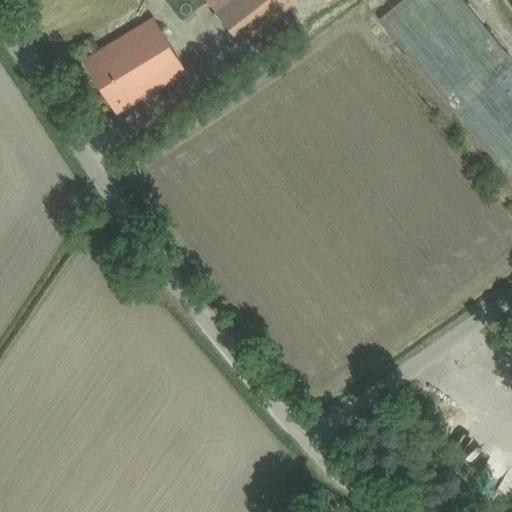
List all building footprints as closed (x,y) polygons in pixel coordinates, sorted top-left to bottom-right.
[(90,0),(96,13),(108,8),(104,0),(90,0)] [(163,0),(182,21),(206,2),(204,0),(163,0)] [(298,1),(297,0),(205,0),(240,45),(298,1)] [(400,0),(378,18),(511,182),(511,60),(462,0),(400,0)] [(118,113),(135,103),(189,70),(156,15),(102,48),(85,59),(118,113)]
